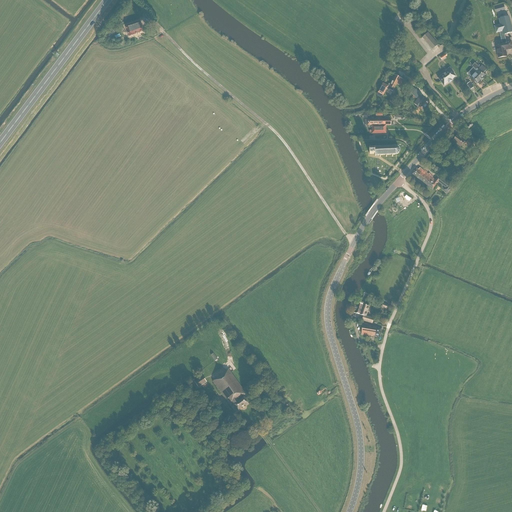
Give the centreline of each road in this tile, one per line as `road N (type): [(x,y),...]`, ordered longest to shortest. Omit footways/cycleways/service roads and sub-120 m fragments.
road 1 (tertiary): [(350,511),(361,450),(329,331),(329,299),(368,217),(398,181)]
road 2 (track): [(353,244),(281,138),(154,30)]
road 3 (unclassified): [(379,370),(431,220),(398,181)]
road 4 (trunk): [(0,144),(108,0)]
road 5 (tertiary): [(398,181),(458,117),(511,86)]
